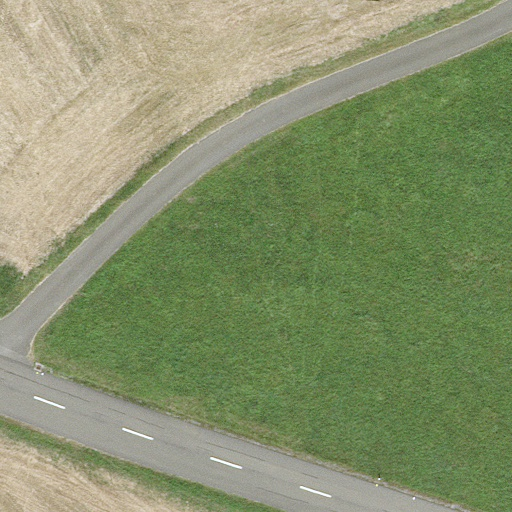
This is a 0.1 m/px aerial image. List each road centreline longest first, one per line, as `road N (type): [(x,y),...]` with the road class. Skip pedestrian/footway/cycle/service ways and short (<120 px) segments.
road 1 (track): [(0,355),(210,142),(511,14)]
road 2 (tertiary): [(0,389),(357,511)]
